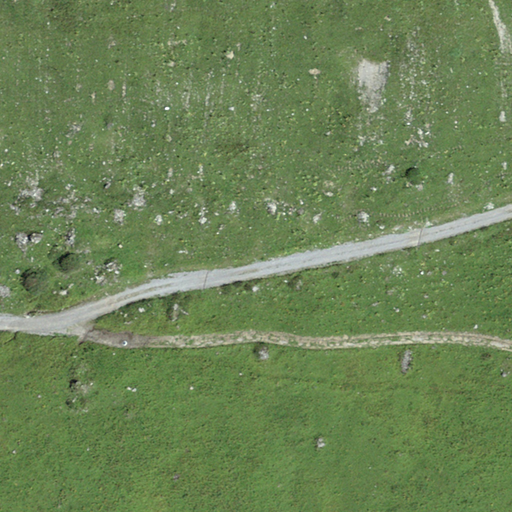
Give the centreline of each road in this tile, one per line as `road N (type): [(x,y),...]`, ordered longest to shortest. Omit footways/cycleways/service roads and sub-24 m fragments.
road 1 (track): [(53,326),(132,294),(386,248),(511,209)]
road 2 (track): [(53,326),(184,345),(256,336),(340,346),(484,338),(511,348)]
